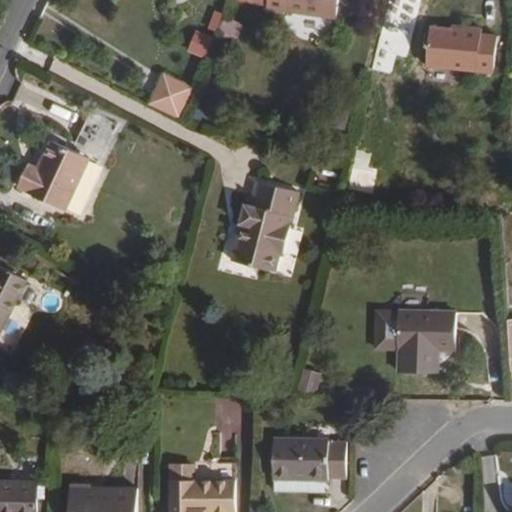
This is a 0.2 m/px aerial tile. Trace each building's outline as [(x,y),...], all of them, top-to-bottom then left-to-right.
[(267,13),(284,16),(284,12),(337,20),(339,0),(230,0),(230,1),(268,6),(267,13)] [(340,0),(338,14),(368,18),(371,0),(340,0)] [(224,14),(215,11),(208,28),(217,31),(224,14)] [(245,24),(226,16),(219,33),(237,41),(245,24)] [(494,74),(499,35),(483,33),(484,27),(453,24),(453,27),(432,25),(427,67),(494,74)] [(214,38),(196,31),(188,52),(206,59),(214,38)] [(194,87),(164,72),(149,105),(180,119),(194,87)] [(205,112),(196,108),(191,119),(200,123),(205,112)] [(92,159),(50,140),(37,166),(30,163),(17,188),(67,211),(92,159)] [(295,213),(301,192),(258,178),(251,205),(247,204),(231,258),(274,272),(282,247),(285,248),(292,223),(289,223),(293,212),(295,213)] [(0,336),(30,281),(0,265),(0,336)] [(400,311),(376,310),(376,351),(398,350),(398,373),(439,373),(440,351),(456,352),(457,311),(400,309),(400,311)] [(323,374),(301,370),(296,391),(318,396),(323,374)] [(29,374),(4,373),(4,387),(28,388),(29,374)] [(364,389),(346,389),(346,399),(382,398),(381,391),(364,392),(364,389)] [(317,429),(317,438),(329,438),(329,429),(317,429)] [(317,438),(275,437),(274,481),(275,481),(325,482),(330,482),(330,479),(348,479),(348,441),(330,441),(330,438),(329,438),(317,438)] [(197,464),(170,464),(169,511),(236,511),(237,479),(196,479),(197,464)] [(40,481),(0,479),(0,511),(38,511),(39,499),(39,486),(40,481)] [(325,482),(275,481),(274,493),(324,493),(325,482)] [(92,484),(70,484),(69,511),(137,511),(138,488),(92,487),(92,484)]
